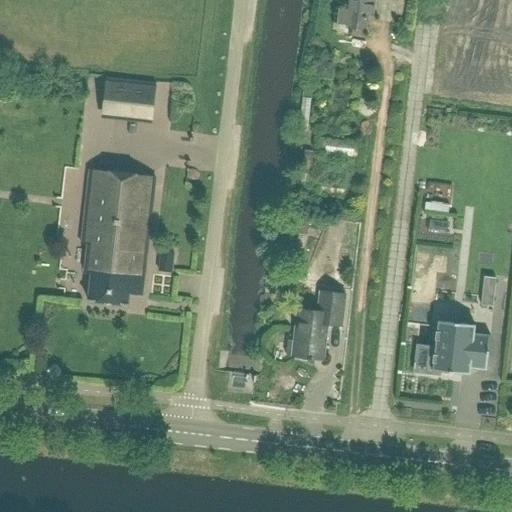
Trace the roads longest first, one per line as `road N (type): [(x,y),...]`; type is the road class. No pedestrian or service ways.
road 1 (unclassified): [(190,433),(241,0)]
road 2 (track): [(381,43),(388,80),(347,452)]
road 3 (tertiary): [(511,469),(190,433)]
road 4 (tertiary): [(190,433),(0,411)]
